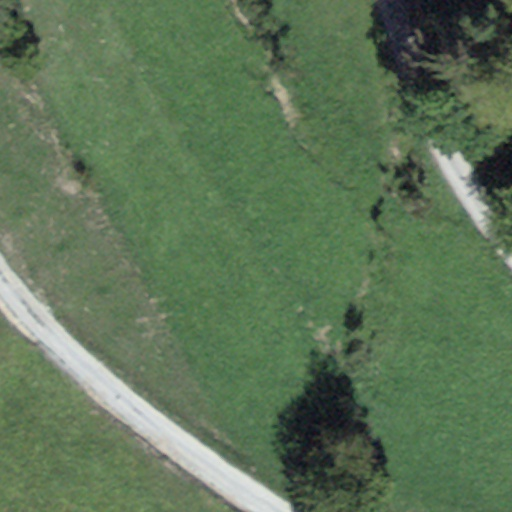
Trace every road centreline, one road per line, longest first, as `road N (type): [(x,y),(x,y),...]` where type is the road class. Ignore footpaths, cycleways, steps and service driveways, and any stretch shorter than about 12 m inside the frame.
road 1 (track): [(0,272),(89,368),(286,511)]
road 2 (track): [(511,233),(451,156),(401,0)]
